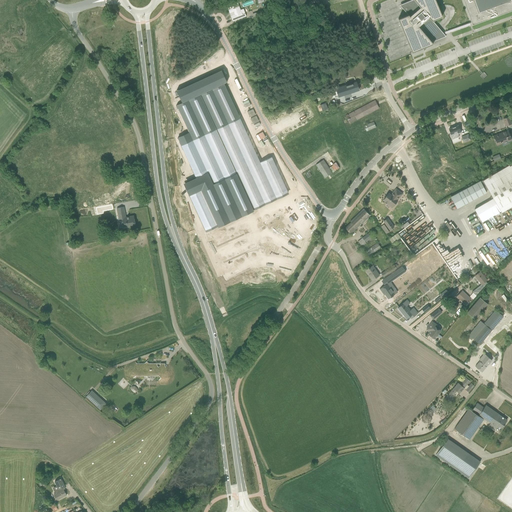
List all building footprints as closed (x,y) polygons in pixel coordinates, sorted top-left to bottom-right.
[(432,21),(442,17),(435,0),(411,0),(408,2),(405,3),(413,13),(410,16),(408,14),(402,17),(398,19),(412,52),(422,48),(423,49),(423,50),(426,47),(433,44),(432,42),(446,36),(444,35),(432,21)] [(511,0),(462,0),(472,25),(472,26),(511,11),(511,0)] [(243,8),(240,9),(238,4),(230,7),(233,14),(230,15),(231,16),(230,16),(231,18),(233,21),(236,20),(243,17),(245,16),(243,8)] [(188,81),(175,87),(182,103),(176,106),(189,133),(177,139),(195,178),(186,182),(192,194),(189,195),(205,230),(288,192),(272,157),(260,162),(224,84),(227,82),(222,70),(207,77),(205,71),(188,81)] [(356,82),(340,87),(342,93),(343,95),(353,92),(354,91),(355,91),(355,90),(355,89),(358,89),(357,86),(356,82)] [(349,123),(379,108),(375,101),(345,116),(349,123)] [(301,103),(273,118),(281,134),(310,119),(301,103)] [(506,126),(511,124),(509,117),(503,119),(506,126)] [(366,131),(376,127),(373,122),(364,126),(366,131)] [(175,134),(176,136),(185,131),(182,125),(168,132),(170,136),(175,134)] [(455,134),(461,132),(458,125),(449,129),(451,134),(454,133),(455,134)] [(511,140),(510,135),(508,131),(494,136),(495,139),(494,139),(495,142),(496,142),(497,145),(502,143),(501,142),(507,140),(508,141),(511,140)] [(463,143),(470,140),(468,134),(461,137),(463,143)] [(332,173),(329,169),(323,160),(316,165),(325,178),(332,173)] [(511,164),(509,166),(509,165),(480,181),(451,197),(457,208),(486,193),(485,191),(488,189),(492,196),(490,197),(491,199),(474,209),(482,222),(501,211),(501,212),(511,205),(511,164)] [(397,200),(402,194),(396,189),(391,195),(389,193),(383,200),(387,203),(386,204),(391,208),(397,200)] [(117,209),(119,219),(121,219),(122,228),(125,228),(130,227),(130,226),(135,225),(133,216),(125,217),(124,207),(117,209)] [(370,215),(367,212),(363,209),(350,221),(351,223),(345,228),(350,234),(370,215)] [(389,230),(394,227),(387,218),(383,221),(389,230)] [(365,244),(375,237),(370,232),(361,239),(365,244)] [(392,244),(400,238),(397,233),(388,239),(392,244)] [(374,252),(381,248),(378,243),(371,248),(370,249),(373,253),(374,252)] [(372,280),(379,275),(373,265),(366,270),(369,275),(369,276),(372,280)] [(396,269),(394,265),(381,273),(383,277),(396,269)] [(402,266),(385,278),(389,283),(406,271),(402,266)] [(475,276),(481,285),(472,292),(476,296),(487,283),(485,282),(487,280),(480,272),(475,276)] [(387,284),(380,289),(383,293),(384,293),(388,299),(394,294),(387,284)] [(456,297),(465,305),(471,299),(462,291),(456,297)] [(394,308),(400,303),(392,296),(387,302),(394,308)] [(478,297),(466,313),(474,319),(486,303),(478,297)] [(401,305),(398,308),(398,309),(406,319),(410,316),(410,317),(411,318),(418,313),(413,308),(410,310),(406,306),(410,303),(407,300),(400,305),(401,305)] [(439,309),(430,316),(433,319),(441,312),(439,309)] [(480,344),(504,316),(495,309),(484,324),(480,321),(469,335),(480,344)] [(426,329),(430,332),(428,334),(435,339),(437,336),(438,334),(441,331),(433,325),(434,323),(432,322),(426,329)] [(481,372),(492,360),(484,354),(479,359),(480,361),(475,367),(481,372)] [(147,362),(148,360),(144,364),(136,364),(135,362),(134,362),(136,364),(136,368),(132,373),(135,376),(136,376),(133,378),(133,379),(136,376),(158,376),(160,378),(158,381),(165,374),(165,367),(167,366),(164,367),(164,369),(160,369),(157,366),(157,364),(160,364),(160,362),(160,364),(148,364),(147,362)] [(465,378),(464,379),(463,377),(445,399),(448,401),(457,391),(459,393),(464,388),(466,390),(469,393),(474,386),(471,384),(469,386),(467,385),(470,381),(465,378)] [(97,406),(102,401),(91,391),(87,396),(97,406)] [(486,405),(484,408),(477,403),(472,410),(490,423),(489,425),(495,429),(496,427),(500,430),(507,420),(486,405)] [(467,408),(453,429),(469,440),(483,419),(467,408)] [(480,462),(467,453),(456,470),(468,478),(480,462)] [(41,480),(49,475),(46,471),(38,475),(41,480)] [(57,500),(66,495),(63,489),(54,494),(57,500)]
